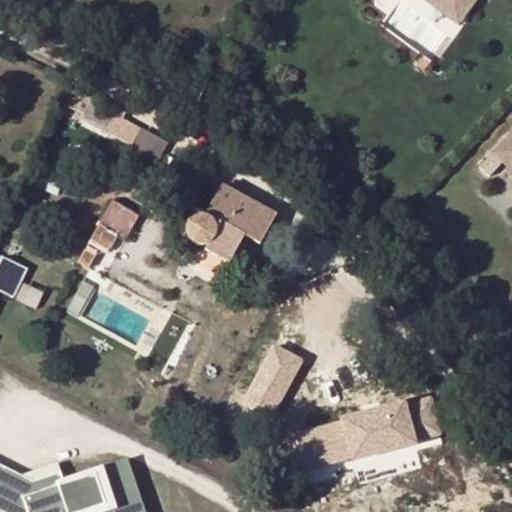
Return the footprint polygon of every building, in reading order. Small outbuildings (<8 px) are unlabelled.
[(435,0),(468,19),(478,0),(435,0)] [(197,102),(150,72),(136,93),(184,124),(197,102)] [(93,100),(72,91),(65,107),(86,116),(93,100)] [(138,130),(112,118),(105,131),(132,144),(138,130)] [(511,127),(491,149),(511,168),(511,167),(511,127)] [(156,165),(168,144),(142,129),(129,151),(156,165)] [(92,165),(99,150),(74,138),(67,153),(92,165)] [(27,243),(54,185),(38,178),(11,236),(27,243)] [(274,216),(221,188),(204,219),(201,218),(197,218),(194,219),(191,221),(189,224),(187,228),(186,233),(187,238),(189,241),(192,243),(195,246),(199,247),(203,246),(207,244),(204,250),(227,263),(229,264),(244,235),(258,243),(274,216)] [(140,216),(114,201),(100,223),(126,239),(140,216)] [(118,235),(99,224),(90,240),(109,251),(118,235)] [(89,268),(96,255),(85,249),(78,263),(89,268)] [(227,263),(204,250),(196,265),(198,270),(212,279),(216,279),(218,278),(220,277),(227,263)] [(1,256),(0,258),(0,291),(3,293),(16,299),(30,269),(1,256)] [(36,310),(44,293),(23,283),(16,299),(15,300),(36,310)] [(277,416),(304,353),(271,339),(244,402),(277,416)] [(147,511),(130,454),(58,475),(64,460),(27,470),(0,460),(0,505),(18,511),(147,511)]
